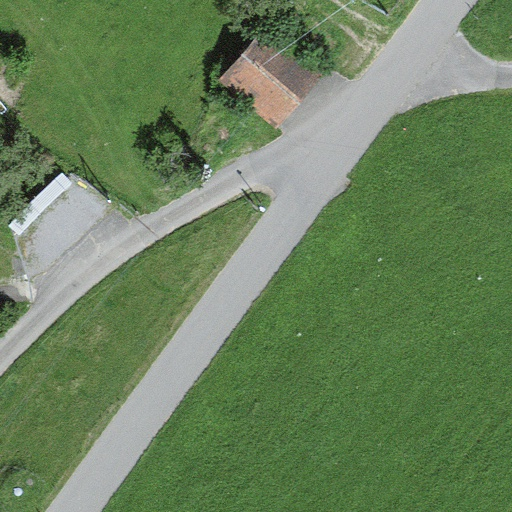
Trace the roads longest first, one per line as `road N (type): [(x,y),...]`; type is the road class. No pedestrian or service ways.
road 1 (residential): [(451,0),(78,511)]
road 2 (track): [(0,356),(107,256),(230,185),(355,128)]
